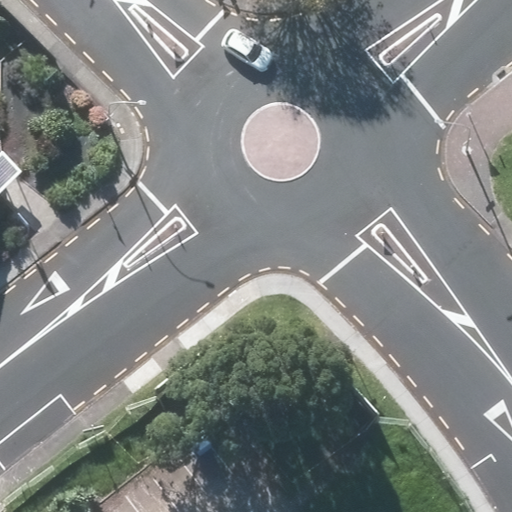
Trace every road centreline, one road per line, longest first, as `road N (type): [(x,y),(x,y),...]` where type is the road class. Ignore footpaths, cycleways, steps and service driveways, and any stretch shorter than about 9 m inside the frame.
road 1 (tertiary): [(353,148),(448,313)]
road 2 (tertiary): [(92,292),(149,191),(205,148)]
road 3 (tertiary): [(448,313),(352,257),(314,201)]
road 4 (tertiary): [(246,202),(92,292)]
road 5 (tertiary): [(467,0),(412,70),(351,111)]
road 6 (tertiary): [(313,67),(452,0)]
road 7 (tertiary): [(211,102),(133,0)]
